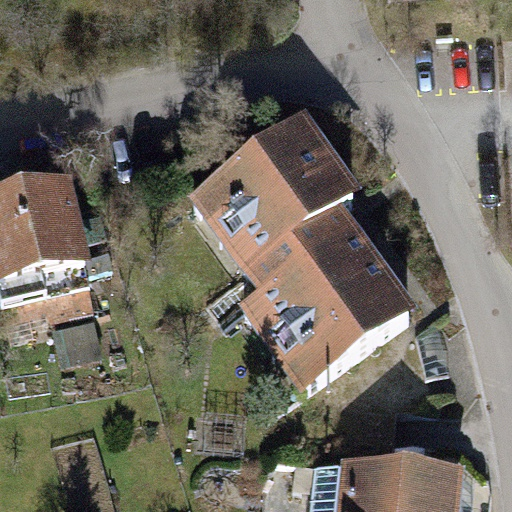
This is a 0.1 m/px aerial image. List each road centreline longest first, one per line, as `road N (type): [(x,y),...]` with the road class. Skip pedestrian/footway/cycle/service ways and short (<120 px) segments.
road 1 (residential): [(376,68),(0,128)]
road 2 (residential): [(485,301),(376,68)]
road 3 (residential): [(511,444),(485,301)]
